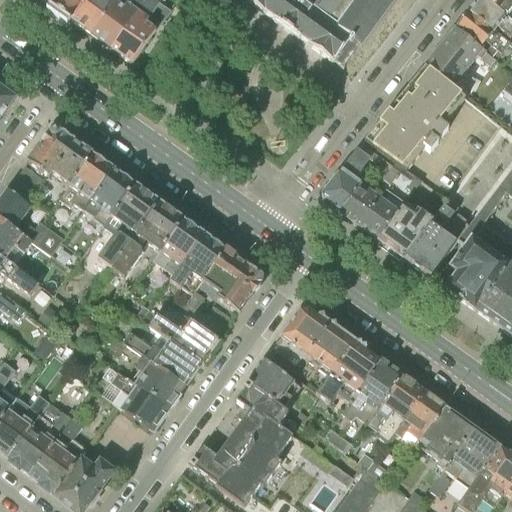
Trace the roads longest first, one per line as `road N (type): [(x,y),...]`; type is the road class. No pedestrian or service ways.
road 1 (residential): [(124,511),(312,259)]
road 2 (residential): [(271,230),(450,0)]
road 3 (tertiary): [(271,230),(60,76)]
road 4 (tertiary): [(511,405),(312,259)]
